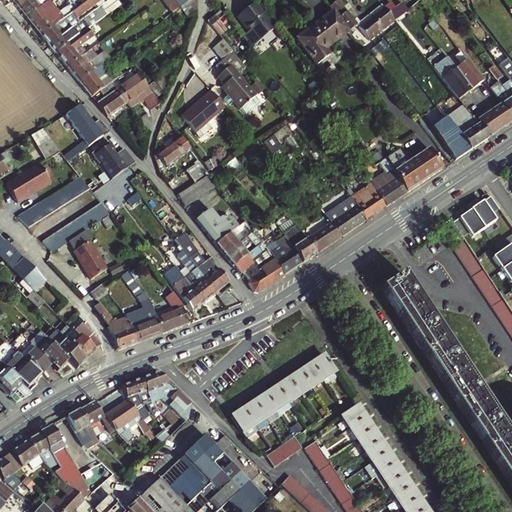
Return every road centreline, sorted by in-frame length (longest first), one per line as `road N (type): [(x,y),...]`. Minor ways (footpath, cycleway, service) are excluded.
road 1 (residential): [(335,264),(496,511)]
road 2 (secondary): [(260,313),(95,381),(0,439)]
road 3 (residential): [(148,171),(0,9)]
road 4 (residential): [(260,313),(148,171)]
road 5 (residential): [(148,171),(153,133),(188,58),(200,0)]
road 6 (secondary): [(482,166),(335,264)]
road 7 (unknown): [(459,181),(377,73)]
